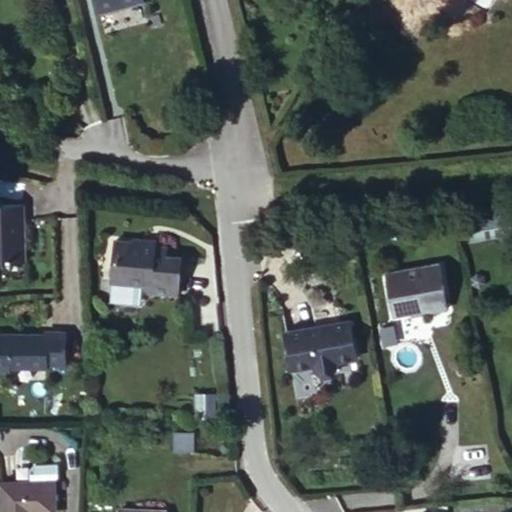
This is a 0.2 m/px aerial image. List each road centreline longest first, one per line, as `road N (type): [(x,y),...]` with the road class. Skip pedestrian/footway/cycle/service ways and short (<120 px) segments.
road 1 (residential): [(235,184),(236,301),(251,436),(263,474),(293,511)]
road 2 (residential): [(235,184),(233,88),(210,0)]
